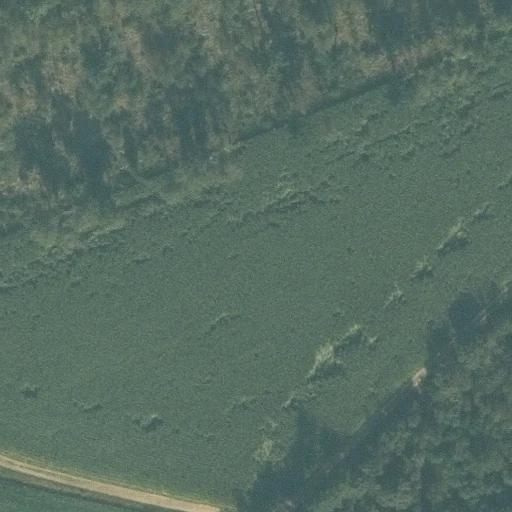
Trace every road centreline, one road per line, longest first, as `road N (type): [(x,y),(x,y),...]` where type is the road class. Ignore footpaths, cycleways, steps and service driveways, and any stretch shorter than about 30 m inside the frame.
road 1 (track): [(288,511),(511,287)]
road 2 (track): [(199,511),(0,458)]
